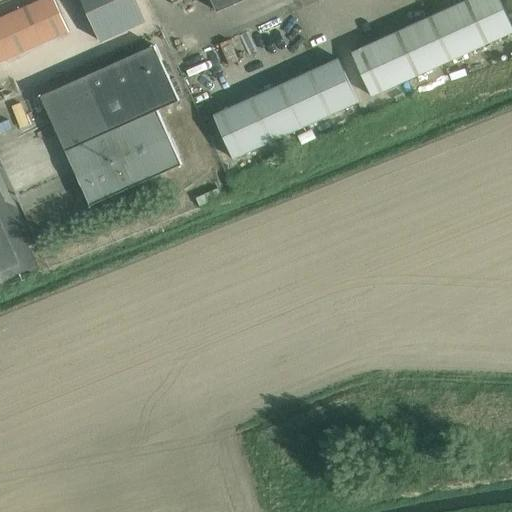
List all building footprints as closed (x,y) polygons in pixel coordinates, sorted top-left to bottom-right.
[(0,62),(70,32),(55,0),(39,0),(0,17),(0,62)] [(135,0),(82,0),(102,42),(146,23),(135,0)] [(211,0),(217,12),(245,0),(211,0)] [(511,25),(500,0),(466,0),(352,52),(372,97),(408,80),(445,64),(511,33),(511,25)] [(156,45),(42,96),(91,205),(183,164),(158,110),(180,100),(156,45)] [(234,159),(359,103),(338,58),(213,115),(234,159)] [(36,123),(28,100),(17,104),(25,127),(36,123)] [(224,186),(200,195),(204,206),(227,197),(224,186)]
